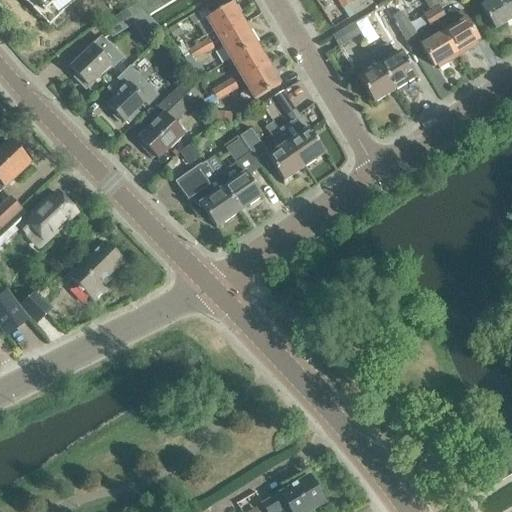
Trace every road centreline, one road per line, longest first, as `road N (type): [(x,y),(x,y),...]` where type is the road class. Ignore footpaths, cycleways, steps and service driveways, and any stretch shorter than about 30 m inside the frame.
road 1 (unclassified): [(210,283),(0,60)]
road 2 (unclassified): [(408,511),(367,455),(210,283)]
road 3 (unclassified): [(0,390),(210,283)]
road 4 (residential): [(210,283),(379,172)]
road 5 (residential): [(379,172),(275,0)]
road 6 (residential): [(379,172),(511,78)]
